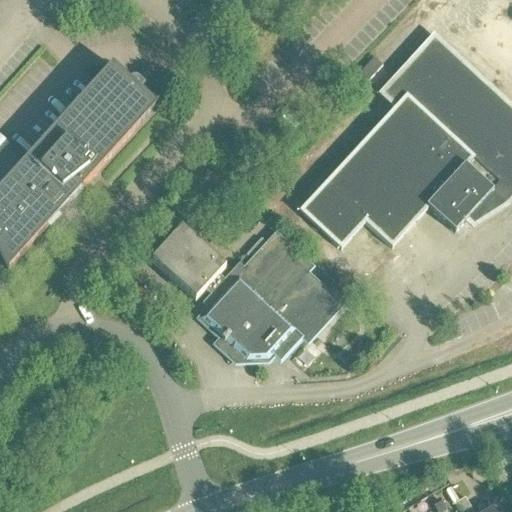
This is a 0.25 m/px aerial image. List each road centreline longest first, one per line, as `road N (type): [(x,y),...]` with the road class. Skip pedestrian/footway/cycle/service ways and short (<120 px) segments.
road 1 (residential): [(191,41),(211,66),(211,109),(91,252),(75,300),(77,329)]
road 2 (tertiary): [(441,438),(208,511)]
road 3 (residential): [(77,329),(142,353),(166,392),(204,511)]
